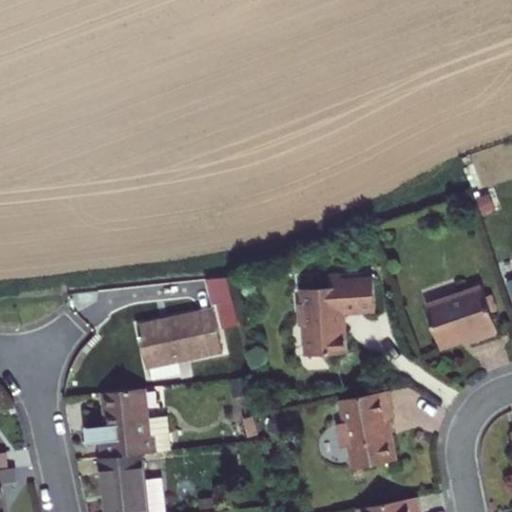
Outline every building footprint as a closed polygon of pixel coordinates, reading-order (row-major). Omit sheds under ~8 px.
[(234,309),(226,275),(206,278),(212,304),(214,303),(217,313),(234,309)] [(329,291),(300,294),(301,308),(294,309),(296,330),(302,330),(305,361),(347,357),(343,317),(375,314),(372,283),(342,286),(342,277),(328,279),(329,291)] [(434,347),(465,337),(467,344),(493,335),(477,285),(419,304),(434,347)] [(212,307),(137,324),(150,383),(184,375),(181,360),(222,351),(212,307)] [(336,453),(343,452),(348,472),(393,463),(386,424),(392,422),(385,393),(334,404),(338,426),(331,427),(336,453)] [(141,394),(100,399),(104,433),(106,443),(98,445),(99,452),(101,467),(144,461),(168,458),(164,423),(145,426),(141,394)] [(88,453),(99,452),(98,445),(106,443),(104,433),(85,436),(88,453)] [(101,467),(107,511),(150,511),(147,486),(144,461),(101,467)] [(2,478),(0,478),(0,511),(9,511),(7,495),(13,494),(10,477),(2,478)] [(147,486),(150,511),(167,511),(163,484),(147,486)] [(419,511),(416,499),(356,511),(355,511),(419,511)]
